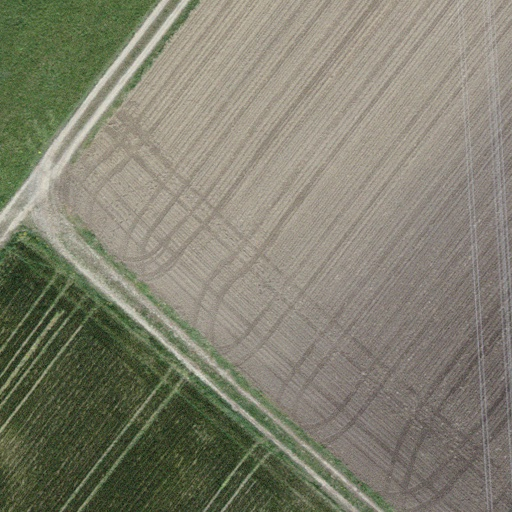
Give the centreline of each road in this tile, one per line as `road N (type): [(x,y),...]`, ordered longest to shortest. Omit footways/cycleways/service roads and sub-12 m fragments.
road 1 (track): [(377,511),(20,200)]
road 2 (track): [(173,0),(0,227)]
